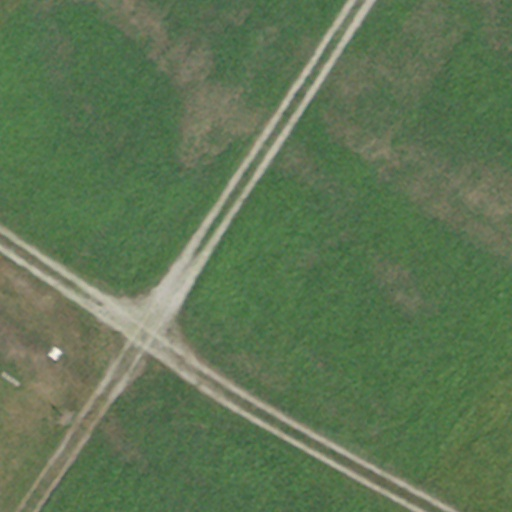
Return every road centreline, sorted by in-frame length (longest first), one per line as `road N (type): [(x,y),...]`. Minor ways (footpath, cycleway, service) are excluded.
road 1 (track): [(359,0),(29,511)]
road 2 (track): [(0,235),(238,400),(440,511)]
